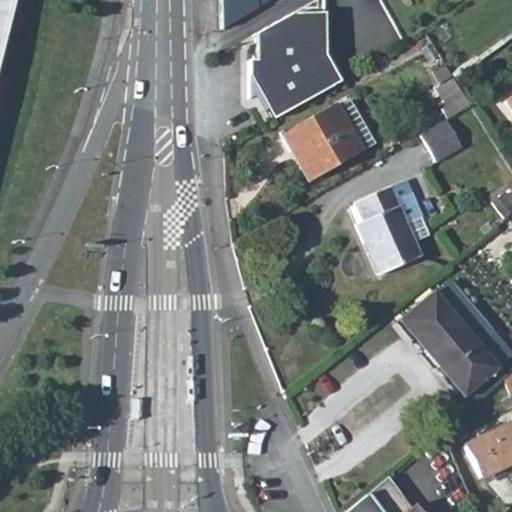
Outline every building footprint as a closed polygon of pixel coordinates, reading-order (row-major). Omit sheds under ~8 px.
[(0,0),(0,62),(16,0),(0,0)] [(219,0),(220,28),(255,8),(255,0),(219,0)] [(255,105),(269,131),(336,91),(320,65),(321,22),(288,22),(250,47),(250,73),(246,73),(247,111),(255,105)] [(456,82),(439,94),(455,122),(473,111),(456,82)] [(511,90),(500,100),(511,114),(511,90)] [(312,191),(373,155),(347,111),(336,118),(334,115),(279,148),(288,165),(295,162),(312,191)] [(432,136),(405,152),(419,176),(446,161),(432,136)] [(357,234),(360,241),(413,209),(401,187),(386,195),(353,212),(363,231),(357,234)] [(507,209),(511,205),(511,193),(509,189),(499,196),(507,209)] [(413,209),(360,241),(367,254),(370,253),(387,284),(422,265),(419,260),(431,244),(415,213),(413,209)] [(430,292),(397,320),(428,358),(460,397),(494,368),(462,330),(430,292)] [(511,372),(503,380),(511,401),(511,372)] [(133,420),(134,400),(128,400),(126,419),(129,420),(133,420)] [(511,460),(511,419),(461,446),(477,478),(511,460)] [(421,447),(445,511),(466,494),(441,431),(421,447)] [(390,472),(383,477),(399,496),(406,491),(390,472)] [(345,509),(347,511),(423,511),(406,491),(399,496),(383,477),(345,509)]
